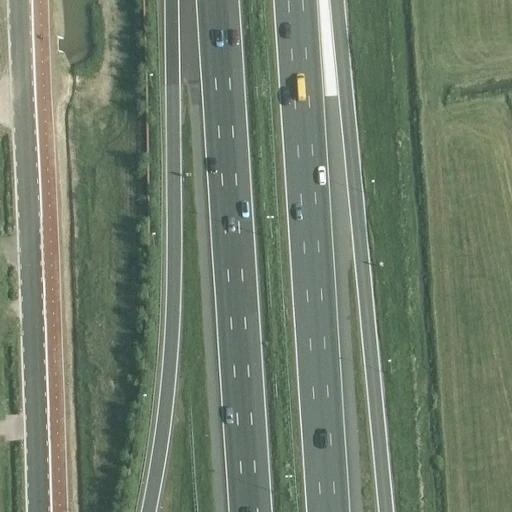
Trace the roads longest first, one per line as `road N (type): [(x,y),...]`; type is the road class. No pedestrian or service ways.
road 1 (motorway): [(384,511),(333,0)]
road 2 (motorway): [(175,0),(175,317),(149,511)]
road 3 (motorway): [(219,0),(255,511)]
road 4 (motorway): [(328,511),(295,0)]
road 5 (tertiary): [(39,511),(19,0)]
